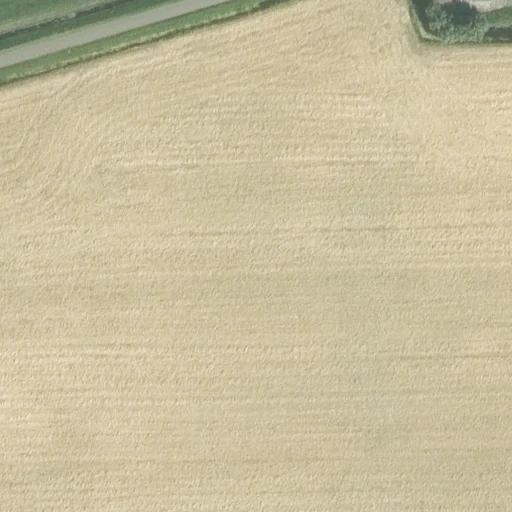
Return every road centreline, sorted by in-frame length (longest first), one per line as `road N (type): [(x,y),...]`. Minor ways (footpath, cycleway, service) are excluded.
road 1 (track): [(389,0),(511,508)]
road 2 (tertiary): [(0,60),(208,0)]
